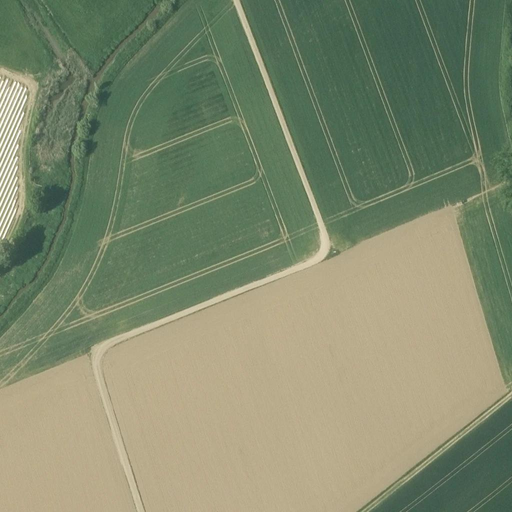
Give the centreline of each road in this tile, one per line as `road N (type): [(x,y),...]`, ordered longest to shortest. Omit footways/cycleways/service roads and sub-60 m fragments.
road 1 (track): [(235,0),(331,256),(98,357),(145,511)]
road 2 (track): [(373,511),(511,399)]
road 3 (track): [(511,161),(503,82),(511,0)]
